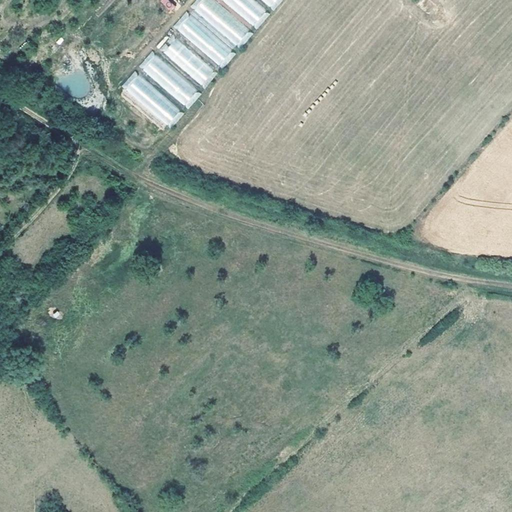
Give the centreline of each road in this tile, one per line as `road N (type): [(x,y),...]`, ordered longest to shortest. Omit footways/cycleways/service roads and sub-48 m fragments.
road 1 (track): [(0,107),(142,183),(265,230),(511,288)]
road 2 (track): [(142,183),(8,326),(51,407),(135,511)]
road 3 (track): [(220,511),(470,284)]
road 4 (track): [(72,141),(71,169),(0,249)]
